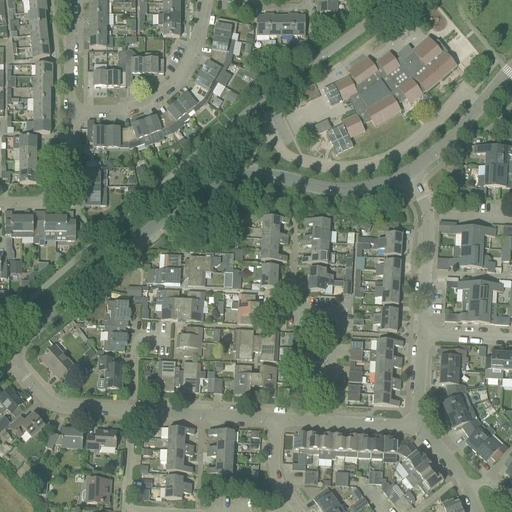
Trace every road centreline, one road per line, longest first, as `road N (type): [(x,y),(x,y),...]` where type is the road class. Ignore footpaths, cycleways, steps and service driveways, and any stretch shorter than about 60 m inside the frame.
road 1 (unclassified): [(8,355),(212,184),(276,176),(336,190),(409,175)]
road 2 (unclassified): [(330,422),(332,317),(296,303),(297,222)]
road 3 (residential): [(69,111),(118,110),(158,94),(191,48),(203,0)]
road 4 (unclassified): [(409,175),(511,69)]
road 5 (residential): [(275,418),(131,412)]
road 6 (residential): [(0,202),(40,202),(69,176),(69,111)]
road 7 (residential): [(131,412),(47,399),(8,355)]
